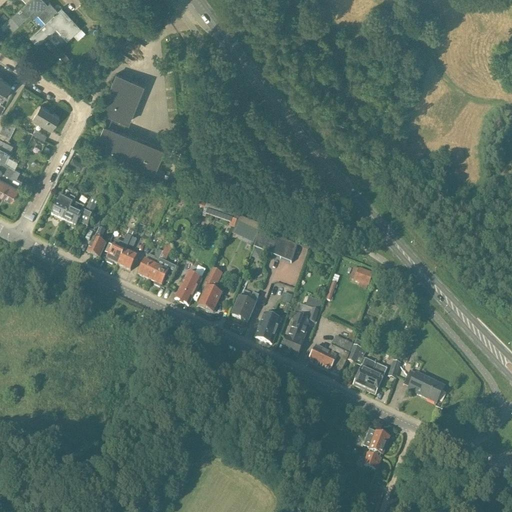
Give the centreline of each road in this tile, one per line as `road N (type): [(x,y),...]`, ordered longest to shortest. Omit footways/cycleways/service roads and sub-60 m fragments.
road 1 (tertiary): [(511,459),(467,455),(18,240)]
road 2 (primary): [(511,368),(279,110),(196,0)]
road 3 (residential): [(18,240),(79,110),(0,56)]
